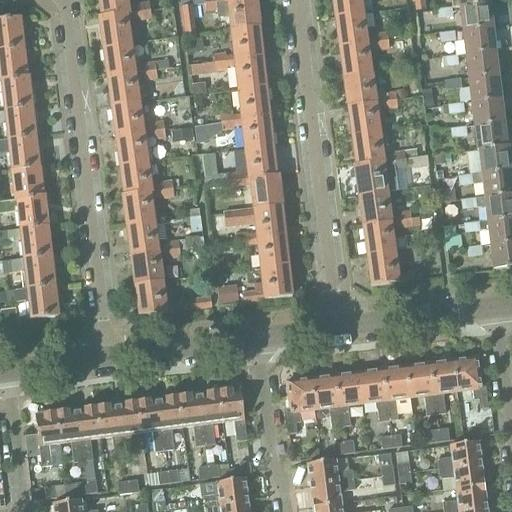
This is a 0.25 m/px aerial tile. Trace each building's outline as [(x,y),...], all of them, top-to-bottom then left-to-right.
[(127,0),(98,0),(101,18),(102,19),(127,16),(127,17),(130,16),(127,0)] [(248,0),(225,3),(217,4),(218,11),(218,19),(230,17),(231,32),(259,29),(255,0),(248,0)] [(332,0),(335,19),(363,15),(360,0),(332,0)] [(415,12),(425,11),(423,0),(421,0),(414,1),(415,12)] [(450,0),(451,9),(452,9),(459,8),(459,9),(489,6),(488,0),(450,0)] [(136,5),(137,12),(150,11),(149,3),(136,5)] [(218,11),(217,4),(204,5),(205,13),(218,11)] [(489,6),(459,9),(459,10),(462,33),(492,29),(489,6)] [(191,7),(182,8),(183,18),(193,17),(191,7)] [(451,10),(436,11),(437,20),(452,18),(451,10)] [(150,11),(137,12),(139,23),(151,21),(150,11)] [(363,15),(335,19),(339,49),(367,45),(363,15)] [(101,18),(99,18),(103,49),(131,45),(127,17),(127,16),(102,19),(101,18)] [(20,19),(0,20),(0,52),(24,49),(21,24),(20,19)] [(259,29),(231,32),(235,62),(263,59),(259,29)] [(492,29),(462,33),(465,57),(495,53),(492,29)] [(375,35),(376,44),(388,42),(387,33),(375,35)] [(438,35),(440,44),(456,42),(455,33),(438,35)] [(376,44),(377,53),(389,51),(389,50),(394,50),(393,41),(388,42),(376,44)] [(131,45),(103,49),(107,79),(135,75),(131,45)] [(367,45),(339,49),(344,79),(371,75),(367,45)] [(24,49),(0,52),(0,82),(1,82),(27,79),(27,78),(24,49)] [(495,53),(465,57),(467,81),(498,77),(495,53)] [(189,64),(189,67),(226,63),(225,54),(203,57),(203,62),(189,64)] [(441,58),(443,68),(459,66),(457,57),(441,58)] [(263,59),(235,62),(238,92),(266,89),(263,59)] [(168,63),(142,66),(143,74),(156,72),(163,71),(169,70),(168,63)] [(227,72),(226,63),(189,67),(191,77),(215,74),(227,72)] [(156,72),(143,74),(144,79),(144,81),(157,80),(156,72)] [(135,75),(107,79),(112,109),(139,105),(135,75)] [(371,75),(344,79),(348,108),(376,104),(384,103),(383,96),(383,91),(374,92),(371,75)] [(498,77),(467,81),(470,104),(501,101),(498,77)] [(27,79),(1,82),(5,112),(32,109),(29,78),(27,78),(27,79)] [(446,92),(461,90),(460,80),(444,82),(445,83),(446,91),(446,92)] [(266,89),(238,92),(242,122),(269,118),(266,89)] [(434,108),(431,90),(422,92),(425,109),(434,108)] [(395,94),(383,96),(384,103),(396,101),(395,94)] [(384,103),(385,111),(397,109),(396,101),(384,103)] [(501,101),(470,104),(471,113),(473,128),(503,125),(501,101)] [(376,104),(348,108),(352,138),(380,134),(376,104)] [(443,116),(464,113),(463,104),(442,107),(443,116)] [(139,105),(112,109),(116,138),(143,134),(139,105)] [(32,109),(5,112),(8,142),(36,138),(32,109)] [(219,115),(220,124),(233,122),(232,113),(219,115)] [(242,122),(233,123),(234,127),(242,126),(245,151),(273,148),(269,118),(242,122)] [(150,124),(152,134),(164,132),(163,122),(150,124)] [(234,132),(233,122),(220,124),(221,134),(234,132)] [(503,125),(473,128),(476,153),(478,152),(506,148),(506,147),(503,125)] [(203,127),(194,128),(196,145),(206,144),(203,127)] [(465,129),(451,131),(452,139),(466,137),(465,129)] [(191,130),(171,133),(173,144),(193,142),(191,130)] [(164,132),(152,134),(153,142),(165,140),(164,132)] [(143,134),(116,138),(120,168),(147,164),(143,134)] [(380,134),(352,138),(356,167),(356,168),(384,164),(380,134)] [(36,138),(8,142),(12,171),(39,168),(36,138)] [(506,148),(478,152),(481,175),(511,172),(508,149),(508,147),(506,147),(506,148)] [(273,148),(245,151),(249,182),(250,182),(250,181),(276,178),(276,177),(273,148)] [(391,155),(392,163),(405,161),(404,153),(391,155)] [(433,158),(434,166),(446,165),(445,157),(433,158)] [(413,169),(428,167),(427,158),(412,159),(413,169)] [(356,167),(354,167),(359,198),(386,194),(397,192),(394,171),(407,169),(406,161),(405,161),(392,163),(384,164),(356,168),(356,167)] [(147,164),(120,168),(124,197),(124,198),(150,194),(150,195),(152,195),(147,164)] [(39,168),(12,171),(16,201),(43,198),(43,197),(39,168)] [(481,175),(459,178),(459,179),(460,187),(482,184),(484,199),(511,195),(511,180),(511,172),(481,175)] [(226,174),(227,185),(240,184),(239,173),(226,174)] [(276,178),(250,181),(250,182),(254,210),(254,211),(282,208),(278,177),(276,177),(276,178)] [(159,184),(160,193),(173,192),(172,182),(159,184)] [(241,192),(240,184),(227,185),(228,193),(241,192)] [(173,192),(160,193),(161,201),(174,199),(173,192)] [(124,197),(122,197),(127,228),(154,224),(150,195),(150,194),(124,198),(124,197)] [(386,194),(359,198),(363,227),(391,223),(386,194)] [(511,195),(484,199),(476,200),(477,209),(485,208),(487,223),(511,220),(511,195)] [(16,202),(0,203),(0,215),(19,213),(19,214),(21,231),(48,228),(44,197),(43,197),(43,198),(16,201),(16,202)] [(476,200),(461,202),(462,211),(477,209),(476,200)] [(254,210),(223,214),(225,229),(255,225),(257,241),(285,237),(282,208),(254,211),(254,210)] [(200,210),(189,211),(190,219),(201,217),(200,210)] [(398,214),(399,224),(411,222),(410,212),(398,214)] [(189,219),(191,234),(203,232),(201,217),(190,219),(189,219)] [(487,223),(464,226),(465,234),(488,232),(489,247),(511,244),(511,220),(487,223)] [(399,224),(400,231),(412,229),(411,222),(399,224)] [(391,223),(363,227),(367,257),(395,253),(391,223)] [(154,224),(127,228),(131,257),(158,253),(154,224)] [(443,228),(445,248),(455,247),(453,227),(443,228)] [(48,228),(21,231),(25,260),(25,261),(52,257),(48,228)] [(7,232),(0,232),(0,245),(8,244),(7,232)] [(235,234),(236,243),(249,242),(248,233),(235,234)] [(285,237),(257,241),(261,270),(288,267),(285,237)] [(199,239),(185,241),(185,242),(186,249),(200,247),(199,239)] [(165,243),(167,253),(179,252),(178,242),(165,243)] [(250,251),(249,242),(236,243),(237,252),(250,251)] [(511,244),(489,247),(492,271),(493,271),(511,268),(511,244)] [(467,249),(468,258),(483,256),(482,248),(467,249)] [(179,252),(167,253),(168,261),(180,259),(179,252)] [(158,253),(131,257),(135,287),(163,283),(158,253)] [(395,253),(367,257),(371,288),(398,284),(399,284),(395,253)] [(22,260),(2,262),(3,275),(25,273),(26,273),(28,290),(55,287),(52,257),(25,261),(25,260),(22,260)] [(288,267),(261,270),(264,301),(292,298),(288,267)] [(407,285),(421,283),(419,272),(406,274),(407,285)] [(163,283),(135,287),(139,318),(166,314),(167,313),(163,283)] [(28,290),(14,292),(15,304),(29,302),(31,321),(59,318),(55,287),(28,290)] [(224,289),(226,306),(239,305),(236,287),(224,289)] [(15,304),(14,292),(6,293),(7,305),(15,304)] [(244,305),(258,303),(257,293),(243,295),(244,305)] [(211,299),(174,304),(175,313),(207,309),(211,309),(212,309),(211,299)] [(478,358),(453,362),(457,393),(472,391),(473,401),(479,401),(480,411),(488,410),(485,388),(482,389),(480,376),(481,376),(480,370),(479,370),(478,358)] [(453,362),(430,365),(436,416),(445,415),(442,395),(457,393),(453,362)] [(430,365),(406,368),(410,399),(424,397),(426,418),(436,416),(430,365)] [(406,368),(382,371),(389,422),(398,421),(395,401),(410,399),(406,368)] [(382,371),(359,374),(363,405),(376,403),(379,424),(389,422),(382,371)] [(359,374),(334,377),(341,429),(351,428),(348,407),(363,405),(359,374)] [(334,377),(311,380),(315,411),(329,409),(331,430),(341,429),(334,377)] [(291,413),(287,413),(290,435),(297,434),(296,424),(300,424),(299,413),(315,411),(311,380),(287,383),(289,394),(288,394),(288,400),(289,400),(291,413)] [(240,389),(219,391),(223,424),(234,423),(237,443),(247,442),(240,389)] [(219,391),(198,394),(205,447),(205,448),(211,447),(215,447),(215,446),(212,426),(223,424),(219,391)] [(198,394),(178,397),(182,429),(193,428),(196,449),(205,448),(205,447),(198,394)] [(178,397),(158,399),(165,453),(174,451),(172,431),(182,429),(178,397)] [(158,399),(137,402),(142,435),(153,433),(156,454),(165,453),(158,399)] [(137,402),(117,405),(124,458),(126,472),(131,471),(128,457),(134,457),(131,436),(142,435),(137,402)] [(117,405),(97,407),(101,440),(112,438),(115,459),(124,458),(117,405)] [(97,407),(77,410),(83,463),(93,462),(90,441),(101,440),(97,407)] [(77,410),(56,412),(60,445),(71,443),(74,465),(83,463),(77,410)] [(38,436),(25,438),(27,458),(41,456),(42,469),(52,467),(63,466),(60,445),(56,412),(35,415),(38,436)] [(447,430),(438,431),(440,443),(449,442),(447,430)] [(429,445),(440,443),(438,431),(427,433),(429,445)] [(400,436),(391,438),(392,449),(401,448),(400,436)] [(383,451),(392,449),(391,438),(381,439),(383,451)] [(353,442),(343,444),(345,456),(355,454),(353,442)] [(451,459),(436,461),(437,471),(482,465),(479,443),(450,447),(451,459)] [(335,457),(345,456),(343,444),(333,445),(335,457)] [(205,448),(206,457),(207,468),(208,468),(210,480),(220,479),(218,466),(214,467),(213,456),(211,447),(205,448)] [(307,451),(309,461),(319,459),(318,450),(307,451)] [(381,468),(382,478),(394,476),(391,454),(378,456),(379,468),(381,468)] [(336,461),(307,465),(310,487),(353,481),(352,472),(338,473),(336,461)] [(228,465),(230,477),(251,475),(249,462),(228,465)] [(398,466),(399,476),(410,474),(409,465),(398,466)] [(482,465),(437,471),(439,481),(454,479),(455,491),(485,487),(482,465)] [(200,481),(210,480),(208,468),(207,468),(198,469),(200,481)] [(169,484),(178,483),(177,471),(167,473),(169,484)] [(159,485),(169,484),(167,473),(158,474),(159,485)] [(412,484),(410,474),(399,476),(400,485),(412,484)] [(395,486),(394,476),(382,478),(383,487),(395,486)] [(216,484),(200,486),(201,498),(203,498),(204,508),(249,502),(246,480),(216,484)] [(137,481),(127,482),(129,494),(139,493),(137,481)] [(353,481),(310,487),(313,509),(342,505),(341,494),(354,492),(353,481)] [(96,482),(86,483),(87,495),(97,494),(96,482)] [(118,484),(119,491),(119,496),(129,494),(127,482),(118,484)] [(78,496),(87,495),(86,483),(76,484),(78,496)] [(46,500),(56,499),(55,487),(45,488),(46,500)] [(457,502),(442,504),(443,511),(457,511),(487,508),(485,487),(455,491),(457,502)] [(163,490),(151,492),(153,504),(164,502),(163,490)] [(82,501),(53,504),(53,511),(98,511),(98,510),(84,511),(82,501)] [(153,504),(153,511),(165,511),(164,502),(153,504)] [(250,511),(249,502),(204,508),(205,511),(250,511)]
